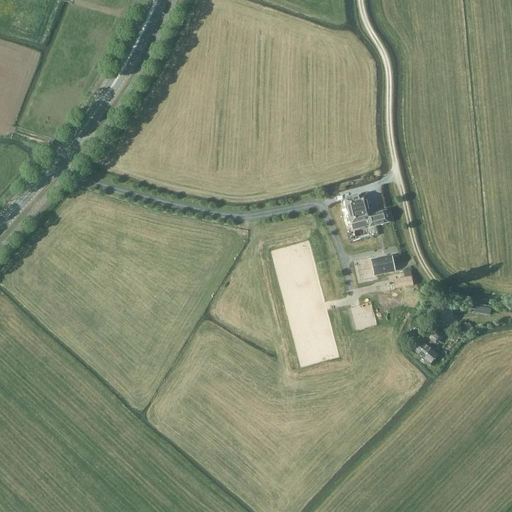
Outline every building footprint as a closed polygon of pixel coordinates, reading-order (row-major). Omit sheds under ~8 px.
[(353,199),(346,201),(352,223),(368,220),(370,227),(388,222),(386,212),(370,216),(365,196),(358,198),(358,197),(353,198),(353,199)] [(366,226),(353,230),(355,238),(368,235),(366,226)] [(392,256),(371,260),(374,276),(395,272),(394,268),(397,267),(395,259),(393,259),(392,256)] [(395,290),(414,287),(412,278),(394,281),(395,290)] [(480,305),(474,305),(473,313),(479,313),(479,314),(489,316),(491,306),(480,305)] [(462,323),(453,330),(461,339),(462,339),(467,335),(468,333),(470,332),(463,325),(462,324),(462,323)] [(466,323),(463,325),(470,332),(470,333),(474,330),(469,323),(467,324),(466,323)] [(434,344),(436,347),(444,336),(441,333),(441,332),(438,330),(438,331),(434,328),(426,338),(430,342),(429,343),(433,346),(434,344)] [(430,365),(438,355),(430,349),(431,347),(422,339),(421,341),(419,340),(411,349),(430,365)]
